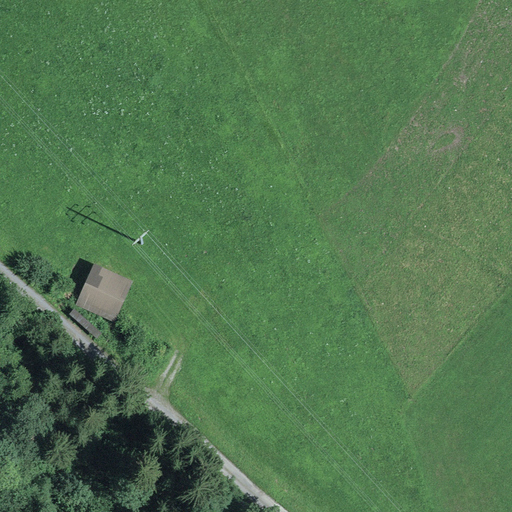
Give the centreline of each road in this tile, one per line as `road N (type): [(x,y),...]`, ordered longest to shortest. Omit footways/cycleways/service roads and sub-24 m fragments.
road 1 (track): [(278,511),(103,357)]
road 2 (track): [(103,357),(0,269)]
